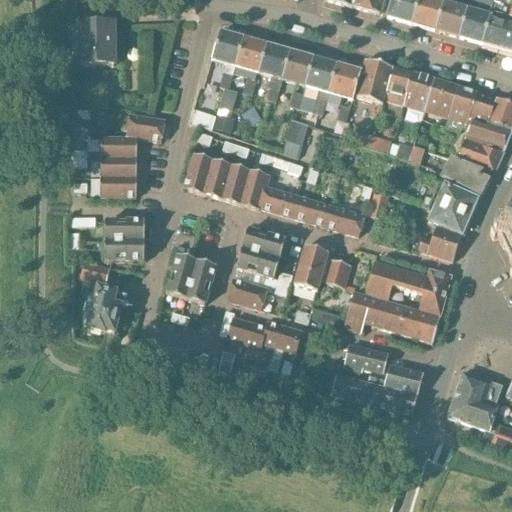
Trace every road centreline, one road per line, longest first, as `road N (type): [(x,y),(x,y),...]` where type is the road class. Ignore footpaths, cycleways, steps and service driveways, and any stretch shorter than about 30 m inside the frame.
road 1 (residential): [(166,199),(150,326),(207,344),(240,220)]
road 2 (residential): [(511,77),(302,22)]
road 3 (tertiary): [(403,511),(458,315)]
road 4 (residential): [(207,1),(166,199)]
road 5 (tertiary): [(458,315),(480,231),(511,163)]
road 6 (residential): [(240,220),(383,255)]
